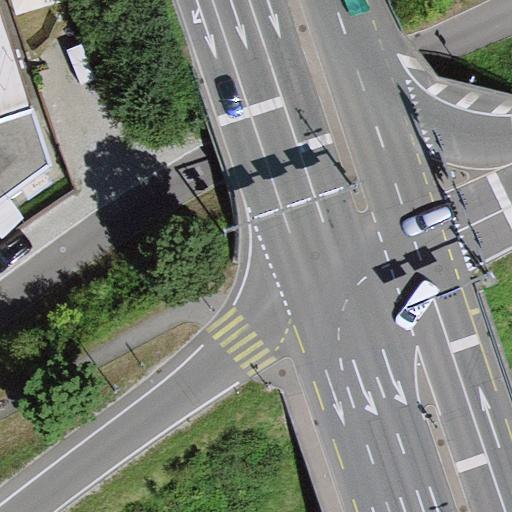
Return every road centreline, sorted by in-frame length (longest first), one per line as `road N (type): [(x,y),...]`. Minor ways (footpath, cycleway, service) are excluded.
road 1 (primary): [(331,288),(168,396),(21,511)]
road 2 (primary): [(229,0),(331,288)]
road 3 (primary): [(505,511),(415,245)]
road 4 (primary): [(331,288),(406,511)]
road 5 (primary): [(511,147),(425,142),(374,125)]
road 6 (primary): [(511,439),(393,511)]
road 7 (primary): [(374,125),(330,0)]
road 8 (primary): [(415,245),(374,125)]
